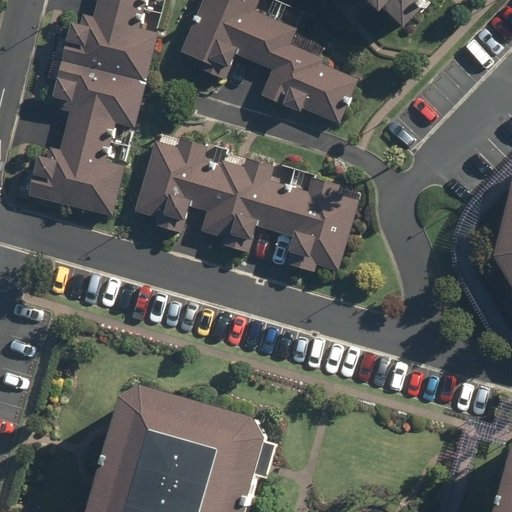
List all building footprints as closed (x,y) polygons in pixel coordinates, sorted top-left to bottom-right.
[(41,158),(31,197),(115,218),(128,168),(109,164),(117,125),(137,130),(161,35),(142,31),(149,0),(100,0),(96,19),(86,16),(83,26),(74,25),(55,99),(64,101),(61,111),(71,114),(63,152),(52,150),(50,160),(41,158)] [(262,0),(206,0),(183,54),(204,64),(201,71),(228,82),(238,56),(274,71),(263,97),(304,114),(306,111),(342,125),(361,81),(324,65),(326,60),(292,46),(299,31),(258,12),(262,0)] [(511,193),(497,258),(511,284),(511,0),(366,0),(382,15),(387,11),(407,32),(437,0),(511,0),(511,193)] [(180,149),(156,142),(137,213),(158,220),(156,227),(185,235),(192,209),(209,212),(204,233),(224,238),(222,246),(252,255),(259,228),(296,238),(289,265),(317,273),(319,266),(340,272),(361,202),(341,195),(343,187),(314,178),(311,193),(273,181),(276,168),(249,160),(246,168),(224,162),(223,168),(205,163),(210,149),(182,140),(180,149)] [(511,511),(511,464),(498,511),(248,511),(262,468),(269,442),(259,422),(145,389),(125,400),(116,430),(100,486),(92,511),(511,511)]
